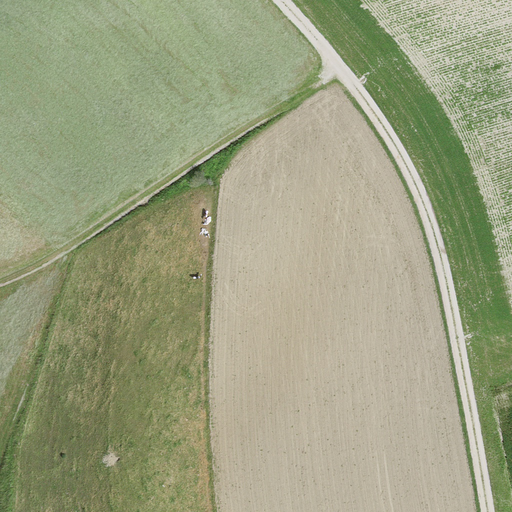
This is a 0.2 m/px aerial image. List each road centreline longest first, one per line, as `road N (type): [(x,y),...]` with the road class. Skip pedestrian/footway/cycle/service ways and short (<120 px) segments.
road 1 (track): [(487,511),(432,228),(378,117),(281,0)]
road 2 (track): [(338,68),(0,280)]
